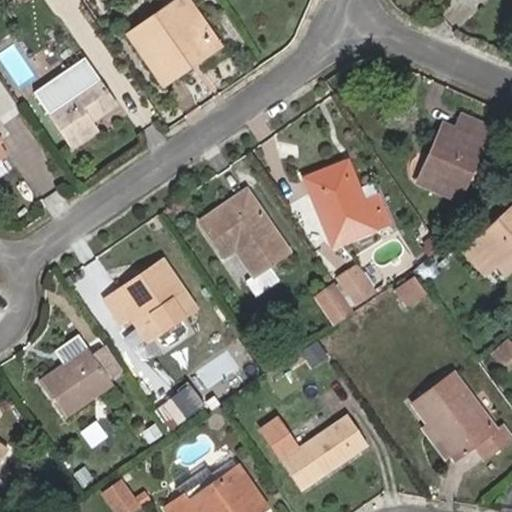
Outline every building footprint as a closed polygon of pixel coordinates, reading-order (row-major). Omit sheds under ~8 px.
[(187,56),(192,64),(212,50),(179,0),(129,33),(157,75),(187,56)] [(157,75),(162,83),(192,64),(187,56),(157,75)] [(92,122),(116,106),(84,57),(65,69),(79,90),(47,111),(71,148),(98,131),(92,122)] [(424,184),(459,199),(490,129),(462,117),(456,130),(442,125),(430,154),(436,157),(424,184)] [(418,182),(424,184),(436,157),(430,154),(418,182)] [(375,230),(363,201),(348,162),(305,178),(332,246),(375,230)] [(265,266),(287,252),(246,192),(201,223),(215,244),(228,237),(235,248),(253,274),(265,266)] [(375,230),(389,224),(378,195),(363,201),(375,230)] [(511,208),(479,238),(499,262),(503,266),(511,257),(511,208)] [(215,244),(223,256),(235,248),(228,237),(215,244)] [(466,250),(485,273),(499,262),(479,238),(466,250)] [(511,257),(503,266),(508,272),(511,268),(511,257)] [(355,305),(376,290),(357,263),(336,277),(355,305)] [(168,273),(162,264),(137,280),(143,289),(168,273)] [(254,294),(274,281),(265,266),(253,274),(244,280),(254,294)] [(151,337),(193,310),(168,273),(143,289),(137,280),(106,301),(121,324),(131,318),(136,314),(151,337)] [(405,306),(427,291),(415,274),(394,289),(405,306)] [(337,324),(354,313),(339,290),(321,302),(337,324)] [(146,341),(151,337),(136,314),(131,318),(146,341)] [(80,343),(57,358),(62,365),(85,350),(80,343)] [(39,380),(64,418),(111,386),(108,381),(122,372),(103,345),(89,355),(85,350),(62,365),(39,380)] [(502,426),(496,430),(454,374),(415,403),(430,423),(452,454),(455,459),(475,445),(483,457),(510,437),(502,426)] [(187,381),(169,396),(186,417),(205,401),(187,381)] [(283,459),(302,488),(367,445),(348,416),(283,459)] [(424,428),(445,459),(452,454),(430,423),(424,428)] [(0,463),(9,449),(0,442),(0,463)] [(249,511),(257,511),(264,507),(237,469),(191,500),(187,494),(173,503),(179,511),(244,511),(248,510),(249,511)] [(116,511),(127,511),(141,504),(124,475),(102,488),(116,511)]
